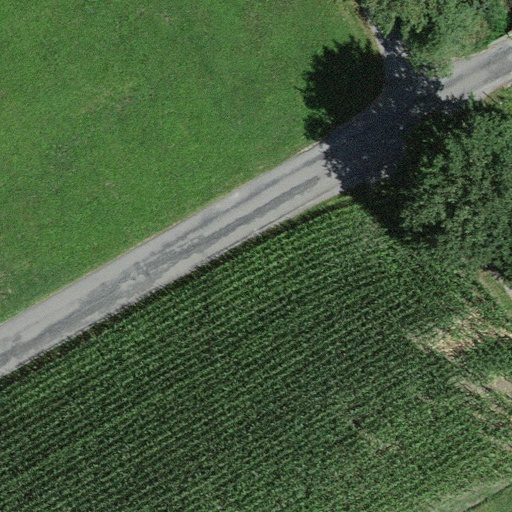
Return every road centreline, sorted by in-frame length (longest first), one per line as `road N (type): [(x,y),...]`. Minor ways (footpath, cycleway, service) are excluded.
road 1 (unclassified): [(0,348),(511,56)]
road 2 (track): [(375,130),(511,294)]
